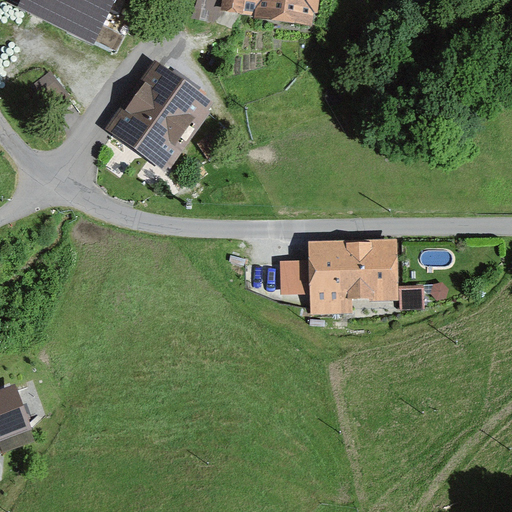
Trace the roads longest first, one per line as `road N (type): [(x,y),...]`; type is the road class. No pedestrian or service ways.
road 1 (unclassified): [(511,226),(167,225),(113,215),(50,176)]
road 2 (track): [(511,409),(442,474),(418,511)]
